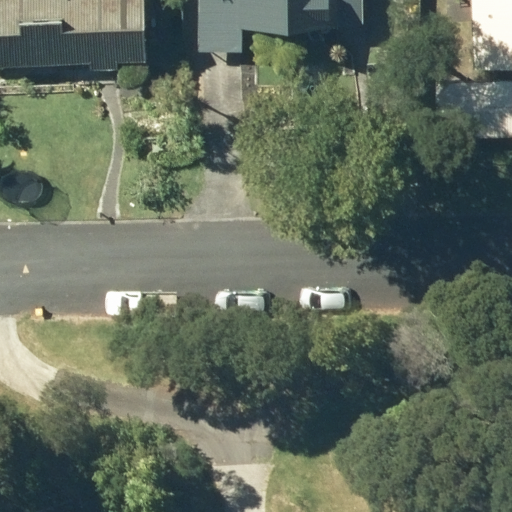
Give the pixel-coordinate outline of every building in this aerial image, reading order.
[(0,0),(0,65),(146,58),(144,0),(0,0)] [(234,0),(235,31),(363,26),(361,0),(234,0)] [(511,0),(470,0),(472,62),(511,59),(511,0)] [(511,76),(457,78),(458,136),(511,134),(511,76)] [(120,109),(165,110),(165,80),(119,81),(120,109)] [(87,510),(120,510),(120,487),(86,486),(87,510)]
